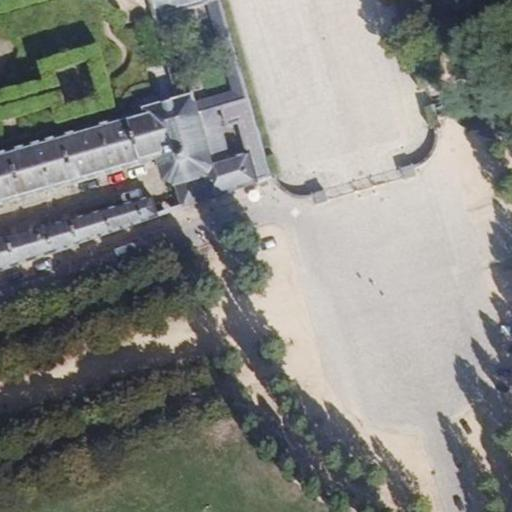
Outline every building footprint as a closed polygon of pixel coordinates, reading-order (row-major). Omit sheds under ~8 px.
[(151,0),(158,17),(166,14),(207,3),(214,1),(219,0),(151,0)] [(207,3),(233,90),(197,100),(199,108),(201,115),(218,110),(224,108),(244,102),(252,100),(222,0),(219,0),(214,1),(207,3)] [(190,94),(166,14),(158,17),(182,96),(190,94)] [(214,199),(207,179),(215,163),(201,115),(199,108),(197,100),(195,92),(190,94),(182,96),(161,101),(141,107),(142,112),(156,159),(162,182),(175,189),(182,210),(214,199)] [(252,100),(244,102),(224,108),(229,123),(242,119),(251,151),(259,182),(267,179),(274,176),(267,153),(252,100)] [(215,163),(232,157),(218,110),(201,115),(215,163)] [(0,204),(156,159),(142,112),(0,153),(0,272),(161,217),(151,194),(0,237),(0,204)] [(207,179),(214,199),(259,182),(251,151),(232,157),(215,163),(207,179)] [(411,179),(423,176),(421,166),(420,164),(408,167),(410,177),(411,179)] [(322,204),(334,201),(333,198),(331,189),(318,193),(319,195),(322,204)]
